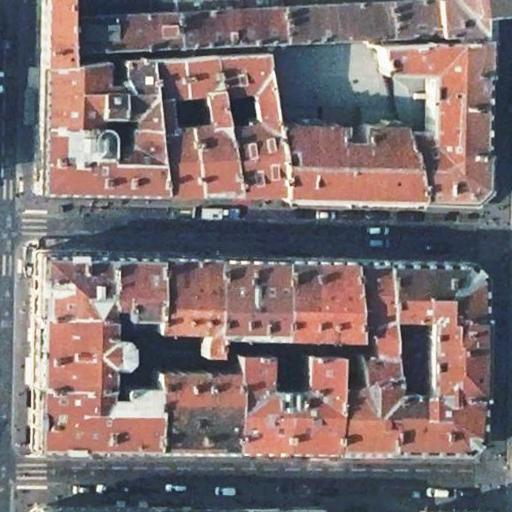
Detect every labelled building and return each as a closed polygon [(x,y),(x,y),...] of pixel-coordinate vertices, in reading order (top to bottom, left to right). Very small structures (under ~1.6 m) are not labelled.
[(63,51),(63,0),(43,0),(37,1),(36,38),(35,66),(64,63),(63,51)] [(79,9),(65,0),(63,0),(63,51),(111,48),(171,46),(170,0),(104,0),(96,8),(79,9)] [(65,0),(79,9),(96,8),(104,0),(65,0)] [(170,0),(171,46),(279,41),(278,0),(170,0)] [(386,0),(278,0),(279,41),(387,35),(386,0)] [(386,0),(387,35),(392,34),(393,43),(484,37),(485,15),(508,14),(504,0),(386,0)] [(371,44),(413,200),(466,202),(481,187),(483,107),(484,37),(393,43),(371,44)] [(413,200),(371,44),(279,50),(258,51),(276,160),(277,197),(333,199),(413,200)] [(111,48),(63,51),(64,63),(100,59),(112,59),(111,48)] [(258,51),(206,54),(214,106),(226,104),(230,98),(230,91),(251,87),(256,114),(250,115),(246,121),(239,122),(237,112),(233,109),(216,113),(231,196),(259,197),(277,197),(276,160),(258,51)] [(206,54),(174,55),(196,195),(211,196),(231,196),(216,113),(214,106),(206,54)] [(196,195),(174,55),(171,55),(141,57),(151,129),(160,194),(175,195),(196,195)] [(34,126),(151,129),(141,57),(117,58),(112,59),(100,59),(64,63),(35,66),(35,109),(34,126)] [(151,129),(34,126),(33,164),(33,191),(101,193),(160,194),(151,129)] [(153,253),(34,250),(32,252),(31,287),(31,313),(103,314),(114,314),(119,320),(114,327),(120,334),(135,333),(151,334),(153,253)] [(211,351),(213,254),(189,253),(153,253),(151,334),(151,350),(211,351)] [(278,352),(280,255),(250,255),(213,254),(211,351),(231,351),(273,352),(278,352)] [(280,255),(278,352),(285,353),(290,353),(301,353),(331,353),(354,354),(346,256),(312,256),(280,255)] [(388,373),(382,257),(365,257),(346,256),(354,354),(355,375),(356,381),(356,383),(388,378),(388,373)] [(464,259),(382,257),(388,373),(409,372),(409,392),(395,392),(387,392),(385,450),(461,451),(476,437),(478,352),(481,275),(464,259)] [(103,314),(31,313),(30,354),(29,385),(101,385),(102,363),(114,363),(121,357),(121,342),(115,337),(103,337),(103,314)] [(151,334),(135,333),(134,366),(151,366),(151,350),(151,334)] [(229,449),(231,351),(211,351),(151,350),(151,366),(149,448),(190,449),(229,449)] [(273,352),(231,351),(229,449),(257,449),(279,449),(281,387),(270,387),(272,364),(273,352)] [(278,352),(273,352),(272,364),(274,367),(288,367),(290,365),(290,353),(285,353),(278,352)] [(331,353),(301,353),(299,378),(299,385),(296,386),(294,388),(281,387),(279,449),(306,450),(329,450),(330,388),(331,373),(331,353)] [(290,365),(290,378),(299,378),(301,353),(290,353),(290,365)] [(354,354),(331,353),(331,373),(349,370),(349,376),(355,375),(354,354)] [(120,366),(102,384),(104,386),(111,392),(111,396),(103,395),(101,397),(99,448),(125,448),(149,448),(151,366),(134,366),(120,366)] [(347,386),(330,388),(329,450),(360,450),(385,450),(387,392),(387,388),(388,378),(356,383),(356,381),(347,386)] [(101,385),(29,385),(28,440),(28,446),(30,447),(34,447),(65,448),(99,448),(101,397),(101,385)]
